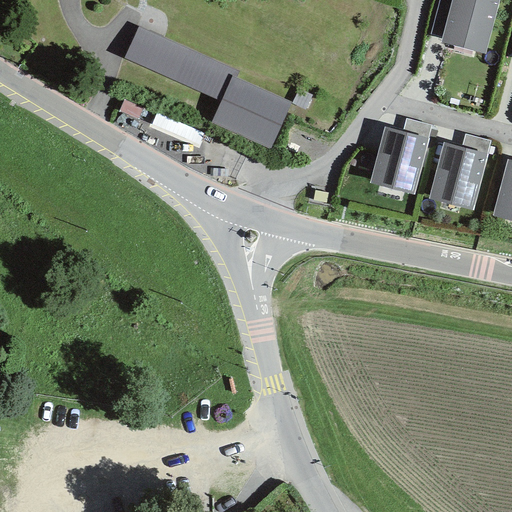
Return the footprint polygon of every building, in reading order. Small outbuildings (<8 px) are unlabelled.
[(488,44),(500,0),(439,0),(432,29),(488,44)] [(232,74),(132,28),(117,60),(214,104),(205,124),(264,150),(289,95),(233,70),(232,74)] [(423,140),(380,128),(363,186),(406,199),(423,140)] [(482,156),(438,145),(422,202),(467,214),(482,156)] [(511,163),(502,161),(487,217),(511,223),(511,163)]
